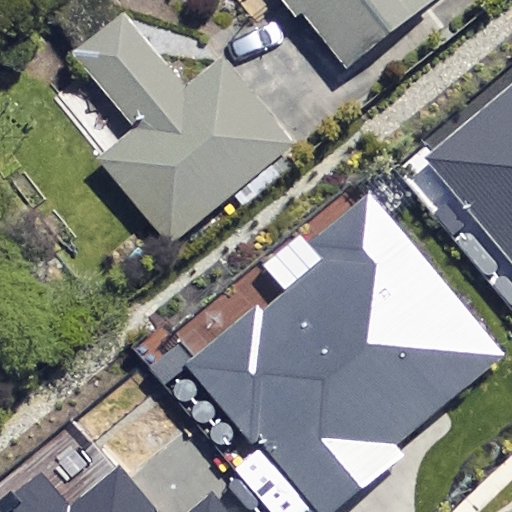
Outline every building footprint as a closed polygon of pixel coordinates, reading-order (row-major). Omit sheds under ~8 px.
[(282,0),(296,18),(303,13),(345,68),(434,0),(282,0)] [(183,87),(124,13),(76,51),(137,127),(99,157),(168,244),(293,145),(222,57),(183,87)] [(511,81),(422,157),(511,263),(511,81)] [(258,440),(318,511),(333,511),(403,454),(395,445),(504,355),(369,194),(311,242),(325,259),(263,311),(257,304),(185,364),(253,445),(258,440)] [(230,511),(214,492),(189,511),(159,511),(119,464),(70,505),(43,473),(0,508),(0,511),(230,511)]
